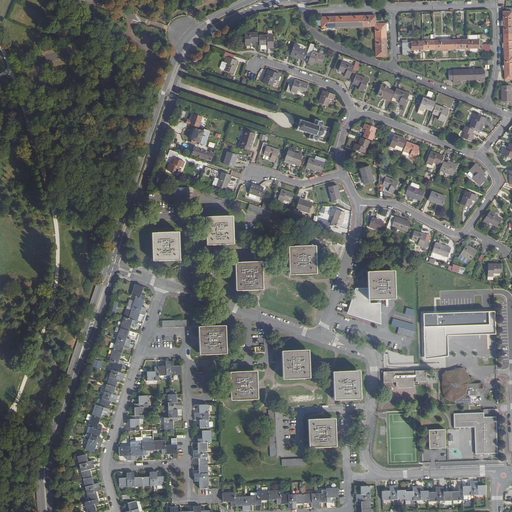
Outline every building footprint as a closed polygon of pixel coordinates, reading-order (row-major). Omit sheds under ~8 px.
[(501,22),(511,22),(511,12),(503,12),(503,20),(501,20),(501,22)] [(321,18),(313,18),(314,26),(321,25),(321,27),(375,26),(376,57),(387,56),(386,23),(376,24),(375,15),(321,17),(321,18)] [(504,33),(511,33),(511,28),(511,22),(501,22),(501,25),(503,25),(504,33)] [(258,40),(258,32),(245,33),(245,46),(250,46),(250,42),(258,42),(258,40)] [(502,45),(511,44),(511,33),(504,33),(504,43),(502,43),(502,45)] [(259,45),(267,45),(267,47),(274,47),(273,35),(259,36),(259,40),(259,45)] [(468,40),(411,42),(412,50),(478,48),(478,39),(481,39),(481,35),(468,36),(468,40)] [(312,51),(314,45),(310,43),(306,55),(310,56),(309,58),(308,63),(313,65),(315,62),(321,64),(324,56),(312,51)] [(410,43),(402,43),(402,55),(410,55),(410,43)] [(290,56),(303,60),(304,57),(306,52),(299,49),(300,46),(294,44),(290,56)] [(490,44),(482,45),(482,53),(490,52),(490,44)] [(504,56),(511,55),(511,44),(502,45),(502,47),(504,47),(504,56)] [(233,59),(235,55),(228,53),(226,57),(224,62),(224,63),(227,64),(225,71),(233,74),(238,60),(233,59)] [(503,68),(511,67),(511,55),(504,56),(504,65),(503,65),(503,68)] [(355,73),(359,63),(355,62),(353,66),(342,62),(338,70),(345,73),(344,76),(349,78),(352,72),(355,73)] [(511,79),(511,67),(503,68),(503,70),(505,70),(505,79),(511,79)] [(280,74),(268,70),(263,83),(272,86),(275,79),(278,80),(280,74)] [(483,70),(449,71),(449,81),(453,81),(453,82),(457,82),(457,81),(480,80),(480,82),(483,82),(483,70)] [(356,76),(352,83),(359,86),(358,89),(363,91),(368,80),(356,75),(356,76)] [(308,84),(295,79),(293,84),(289,83),(286,91),(290,93),(290,92),(296,94),(298,90),(305,93),(308,84)] [(385,99),(390,101),(393,93),(393,92),(388,89),(389,87),(382,84),(378,94),(383,97),(385,98),(385,99)] [(511,86),(501,86),(502,101),(511,101),(511,86)] [(409,94),(396,89),(394,94),(393,97),(400,100),(398,103),(404,105),(409,94)] [(330,99),(333,100),(335,95),(323,91),(319,103),(327,106),(330,99)] [(432,109),(435,102),(423,97),(418,109),(423,111),(424,108),(432,111),(432,109)] [(434,109),(432,113),(439,116),(438,119),(444,121),(448,110),(436,104),(434,109)] [(190,120),(187,119),(186,124),(199,127),(202,116),(192,113),(190,120)] [(472,127),(478,130),(481,123),(484,124),(487,118),(475,114),(470,126),(472,127)] [(301,120),(299,119),(298,121),(300,122),(299,124),(298,123),(297,125),(297,126),(298,127),(298,128),(296,128),(296,129),(297,130),(297,131),(299,132),(299,131),(301,131),(301,132),(303,133),(303,132),(306,133),(305,134),(307,134),(308,133),(310,134),(309,137),(308,136),(307,138),(309,138),(308,140),(310,140),(310,139),(313,140),(312,141),(315,142),(315,140),(316,141),(317,141),(317,140),(318,140),(325,142),(330,128),(323,125),(323,124),(323,123),(323,122),(322,122),(321,122),(322,120),(320,119),(319,121),(317,120),(318,119),(316,118),(315,119),(314,119),(313,121),(314,122),(313,124),(311,123),(311,122),(309,122),(309,123),(307,122),(307,121),(305,120),(305,121),(303,120),(303,119),(301,119),(301,120)] [(363,137),(366,138),(372,141),(376,129),(364,124),(362,129),(366,130),(363,137)] [(471,128),(465,126),(463,131),(465,132),(463,138),(471,141),(474,136),(472,135),(473,132),(474,130),(471,128)] [(191,140),(199,143),(199,144),(205,146),(210,131),(204,130),(203,131),(195,128),(191,140)] [(237,147),(250,151),(251,147),(255,134),(244,130),(240,144),(239,143),(237,147)] [(404,145),(406,139),(394,134),(389,147),(394,149),(396,145),(403,148),(404,145)] [(366,139),(361,137),(358,145),(355,143),(353,149),(364,153),(369,141),(366,139)] [(169,149),(170,150),(175,152),(178,144),(172,142),(169,149)] [(407,142),(405,145),(403,150),(410,153),(409,156),(415,159),(419,147),(407,142)] [(263,143),(260,154),(266,156),(266,159),(275,162),(279,150),(266,146),(267,144),(263,143)] [(511,144),(510,143),(507,150),(504,149),(502,155),(511,158),(511,144)] [(197,148),(195,147),(192,154),(211,161),(213,153),(203,150),(205,146),(199,144),(197,148)] [(176,159),(179,153),(175,152),(170,150),(168,156),(172,158),(168,171),(177,174),(179,167),(183,168),(185,162),(176,159)] [(298,166),(302,156),(288,150),(284,161),(298,166)] [(238,155),(228,152),(223,164),(233,167),(238,155)] [(441,162),(444,157),(431,152),(426,163),(432,165),(433,162),(440,165),(441,162)] [(324,163),(315,160),(309,158),(306,168),(321,173),(324,163)] [(443,163),(439,171),(453,176),(457,165),(451,162),(450,164),(447,163),(443,162),(443,163)] [(485,173),(475,164),(469,171),(474,176),(472,178),(480,185),(486,179),(482,176),(485,173)] [(369,166),(359,169),(364,184),(374,181),(369,166)] [(226,190),(231,176),(222,172),(216,187),(226,190)] [(379,173),(379,184),(389,188),(388,191),(393,193),(397,182),(385,177),(386,175),(379,173)] [(264,188),(257,186),(252,184),(249,193),(256,196),(260,197),(264,188)] [(199,187),(195,185),(193,193),(228,204),(230,197),(199,187)] [(337,185),(328,188),(331,201),(340,199),(337,185)] [(418,189),(410,186),(409,186),(405,195),(420,201),(424,192),(418,189)] [(279,194),(276,193),(273,202),(276,203),(277,201),(282,203),(284,200),(291,202),(294,194),(281,189),(279,194)] [(446,197),(431,191),(428,200),(442,206),(446,197)] [(477,196),(465,191),(460,204),(468,207),(471,200),(475,201),(477,196)] [(312,203),(299,198),(296,209),(309,213),(312,203)] [(282,222),(284,215),(267,210),(249,204),(247,211),(282,222)] [(345,213),(336,210),(333,218),(331,224),(340,227),(345,213)] [(501,219),(490,211),(482,222),(488,225),(490,222),(496,227),(501,219)] [(391,215),(387,228),(390,229),(391,227),(407,232),(410,222),(391,215)] [(233,216),(206,217),(207,245),(234,244),(233,216)] [(383,222),(372,218),(369,227),(380,231),(383,222)] [(425,239),(427,235),(414,231),(411,240),(418,242),(417,245),(415,251),(420,253),(422,247),(426,249),(429,240),(425,239)] [(178,232),(151,233),(153,260),(179,259),(178,232)] [(309,246),(288,246),(290,274),(316,273),(315,247),(323,247),(323,234),(309,235),(309,246)] [(451,248),(435,243),(432,252),(448,257),(451,248)] [(460,254),(470,260),(475,252),(472,250),(465,246),(460,254)] [(468,264),(470,260),(460,254),(458,258),(458,260),(467,264),(468,264)] [(262,262),(235,263),(236,290),(263,289),(262,262)] [(487,276),(493,277),(493,273),(501,273),(501,264),(488,264),(487,276)] [(463,274),(465,268),(453,265),(452,271),(463,274)] [(374,320),(380,319),(379,304),(369,304),(369,300),(395,299),(394,271),(367,272),(368,289),(356,289),(356,295),(354,295),(355,300),(353,300),(353,305),(351,305),(351,310),(352,310),(352,313),(357,313),(357,315),(363,315),(363,316),(368,316),(368,318),(374,318),(374,320)] [(143,287),(134,284),(131,295),(135,297),(144,299),(145,296),(141,294),(143,287)] [(380,324),(380,319),(374,320),(374,318),(368,318),(368,316),(363,316),(363,315),(357,315),(357,313),(352,313),(352,310),(351,310),(351,305),(353,305),(353,300),(355,300),(354,295),(356,295),(356,289),(355,289),(348,314),(380,324)] [(144,299),(135,297),(132,308),(145,312),(146,309),(142,307),(144,299)] [(145,312),(132,308),(128,318),(137,321),(139,314),(144,316),(145,312)] [(406,308),(405,314),(414,316),(415,310),(406,308)] [(136,325),(137,321),(128,318),(123,317),(120,328),(129,331),(131,323),(136,325)] [(188,319),(161,320),(162,327),(189,326),(188,319)] [(225,326),(198,327),(199,354),(226,353),(225,326)] [(126,338),(129,331),(120,328),(116,339),(129,343),(131,339),(126,338)] [(415,332),(399,328),(397,335),(413,339),(415,332)] [(128,347),(129,343),(116,339),(113,350),(121,352),(124,345),(128,347)] [(490,342),(448,343),(449,361),(490,360),(490,342)] [(119,360),(121,352),(113,350),(109,361),(114,362),(122,365),(124,362),(119,360)] [(308,350),(281,351),(283,379),(309,377),(308,350)] [(435,368),(445,367),(445,358),(430,358),(430,363),(434,363),(435,368)] [(120,373),(122,365),(114,362),(109,361),(108,363),(113,365),(110,373),(123,378),(124,374),(120,373)] [(170,375),(181,375),(181,366),(173,366),(173,361),(169,362),(170,375)] [(158,376),(170,375),(169,362),(166,362),(166,366),(158,367),(158,376)] [(147,381),(158,380),(158,376),(158,367),(154,367),(154,372),(147,372),(147,381)] [(446,372),(443,372),(444,389),(444,390),(444,391),(444,392),(444,393),(444,394),(445,396),(445,397),(446,398),(447,399),(448,399),(450,400),(451,400),(452,400),(454,400),(455,400),(455,402),(466,402),(465,395),(475,395),(475,389),(479,389),(478,384),(475,384),(474,384),(473,384),(472,384),(471,384),(470,383),(469,382),(468,381),(468,380),(467,379),(467,378),(467,377),(467,376),(466,375),(466,373),(465,372),(464,371),(463,371),(461,370),(460,370),(458,369),(457,370),(456,370),(453,371),(450,372),(446,372)] [(256,371),(229,372),(231,400),(257,398),(256,371)] [(359,371),(332,372),(334,399),(360,398),(359,371)] [(426,371),(383,372),(383,382),(396,382),(396,387),(398,388),(412,387),(413,386),(413,382),(426,381),(426,371)] [(122,381),(123,378),(110,373),(106,384),(115,387),(118,380),(122,381)] [(113,394),(115,387),(106,384),(103,395),(116,399),(117,396),(113,394)] [(168,406),(182,406),(181,402),(177,402),(176,394),(171,395),(167,395),(168,406)] [(115,403),(116,399),(103,395),(99,406),(108,409),(110,401),(115,403)] [(134,408),(143,407),(148,407),(147,396),(138,396),(139,404),(134,404),(134,408)] [(107,413),(108,409),(99,406),(95,404),(91,416),(100,418),(102,411),(107,413)] [(194,413),(195,417),(208,416),(208,405),(199,405),(199,413),(194,413)] [(168,418),(177,417),(177,410),(182,409),(182,406),(168,406),(168,418)] [(143,419),(144,419),(143,407),(134,408),(134,415),(130,415),(130,419),(143,419)] [(497,453),(495,417),(483,417),(483,413),(454,414),(454,428),(475,427),(475,454),(497,453)] [(97,426),(100,418),(91,416),(88,427),(92,428),(101,431),(102,427),(97,426)] [(208,416),(195,417),(195,420),(199,420),(200,428),(209,428),(208,416)] [(164,430),(173,429),(173,421),(178,421),(177,417),(168,418),(163,418),(164,430)] [(130,431),(139,431),(139,424),(143,424),(143,419),(130,419),(130,427),(125,427),(125,431),(130,431)] [(334,419),(308,420),(309,447),(335,446),(334,419)] [(98,438),(101,431),(92,428),(88,439),(102,443),(103,440),(98,438)] [(445,429),(428,430),(429,449),(445,448),(445,429)] [(197,443),(207,442),(211,442),(211,431),(202,431),(202,439),(197,439),(197,443)] [(101,447),(102,443),(88,439),(85,450),(94,453),(96,445),(101,447)] [(165,454),(165,445),(165,440),(153,441),(153,450),(161,449),(162,454),(165,454)] [(153,450),(153,441),(141,441),(142,446),(142,455),(146,455),(146,450),(153,450)] [(193,454),(207,454),(207,442),(197,443),(198,450),(193,451),(193,454)] [(177,459),(176,444),(165,445),(165,454),(173,454),(173,459),(177,459)] [(127,461),(131,460),(130,446),(119,447),(119,456),(127,456),(127,461)] [(142,455),(142,446),(137,446),(130,446),(131,460),(135,460),(134,456),(142,455)] [(80,468),(93,464),(92,461),(88,462),(85,454),(77,457),(80,468)] [(198,466),(207,465),(207,454),(193,454),(193,458),(198,458),(198,466)] [(94,468),(93,464),(80,468),(83,479),(92,477),(89,469),(94,468)] [(194,478),(208,477),(207,465),(198,466),(199,473),(194,474),(194,478)] [(153,486),(153,472),(149,472),(149,477),(142,477),(142,486),(153,486)] [(157,472),(153,472),(153,486),(157,486),(165,485),(165,476),(157,477),(157,472)] [(119,487),(130,487),(130,473),(126,473),(126,478),(118,478),(119,487)] [(130,487),(142,486),(142,477),(134,477),(134,473),(130,473),(130,487)] [(93,484),(92,477),(83,479),(86,490),(99,487),(98,483),(93,484)] [(199,489),(208,489),(208,477),(194,478),(194,481),(199,481),(199,489)] [(462,486),(463,495),(474,495),(473,481),(469,481),(470,486),(462,486)] [(473,481),(474,495),(486,494),(485,485),(477,486),(477,481),(473,481)] [(369,486),(360,486),(360,494),(355,495),(356,498),(370,498),(369,486)] [(389,491),(381,491),(382,500),(393,500),(393,486),(389,486),(389,491)] [(397,486),(393,486),(393,500),(405,499),(405,492),(405,490),(397,490),(397,486)] [(405,492),(405,499),(405,501),(417,501),(416,486),(412,487),(412,491),(405,492)] [(416,486),(417,501),(428,500),(428,492),(428,491),(420,491),(420,486),(416,486)] [(451,492),(451,501),(463,500),(463,495),(462,486),(458,486),(459,491),(451,492)] [(100,490),(99,487),(86,490),(89,501),(97,499),(95,491),(100,490)] [(428,500),(428,502),(439,501),(439,487),(435,487),(435,492),(428,492),(428,500)] [(439,487),(439,501),(451,501),(451,492),(443,492),(443,487),(439,487)] [(338,497),(337,488),(326,489),(326,490),(326,502),(330,502),(330,497),(338,497)] [(280,495),(280,490),(268,491),(269,500),(276,500),(277,504),(280,504),(280,495)] [(321,493),(314,494),(315,508),(319,508),(319,503),(326,502),(326,490),(321,490),(321,493)] [(269,500),(268,491),(257,491),(257,496),(257,505),(261,505),(261,500),(269,500)] [(234,497),(234,492),(222,493),(222,502),(230,502),(231,506),(234,506),(234,497)] [(303,503),(303,494),(291,495),(292,509),(296,508),(296,504),(303,503)] [(315,508),(314,494),(303,494),(303,503),(311,503),(311,508),(315,508)] [(292,509),(291,495),(280,495),(280,504),(288,504),(288,509),(292,509)] [(257,496),(245,497),(246,510),(250,510),(250,506),(257,505),(257,496)] [(246,510),(245,497),(234,497),(234,506),(242,506),(242,511),(246,510)] [(370,498),(356,498),(356,502),(361,502),(361,509),(370,509),(370,498)] [(98,503),(97,499),(89,501),(84,502),(86,511),(93,511),(96,511),(94,504),(98,503)] [(124,511),(138,511),(139,511),(136,501),(127,503),(129,511),(125,511),(124,511)]
